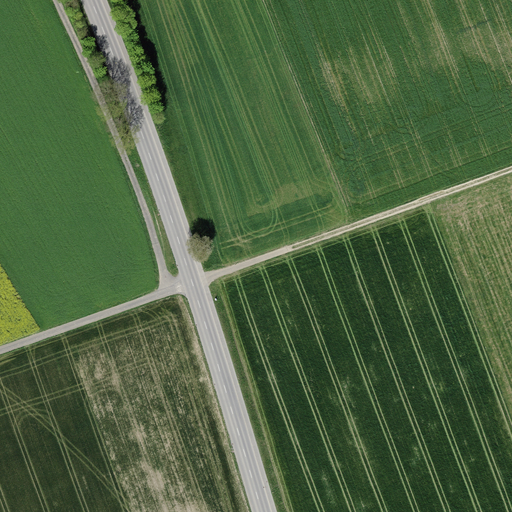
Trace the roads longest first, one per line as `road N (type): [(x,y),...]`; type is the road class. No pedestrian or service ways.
road 1 (tertiary): [(90,0),(221,367),(261,511)]
road 2 (track): [(169,290),(511,168)]
road 3 (track): [(169,290),(142,202),(53,0)]
road 4 (track): [(0,350),(169,290)]
